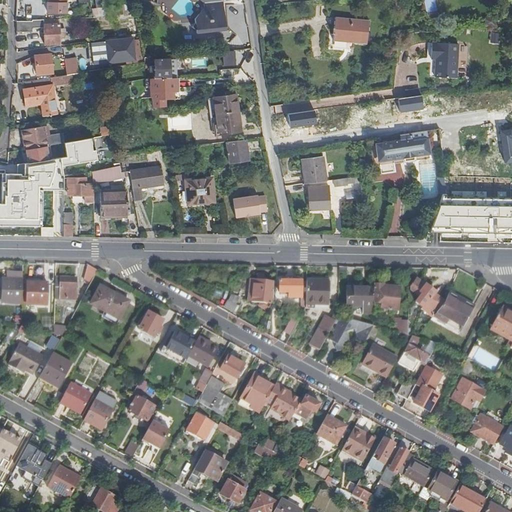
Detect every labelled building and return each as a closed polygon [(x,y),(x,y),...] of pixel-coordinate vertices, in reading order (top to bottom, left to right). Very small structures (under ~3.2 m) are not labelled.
[(424,0),(427,10),(435,8),(433,0),(424,0)] [(125,12),(135,11),(133,3),(109,6),(98,8),(91,9),(92,15),(112,12),(113,16),(125,15),(125,12)] [(224,4),(204,6),(201,7),(201,12),(195,18),(196,33),(226,30),(224,4)] [(369,20),(335,17),(333,41),(367,44),(369,20)] [(44,27),(44,45),(60,43),(60,38),(65,38),(64,29),(59,29),(59,20),(16,21),(16,32),(33,31),(33,27),(44,27)] [(499,33),(491,32),(490,42),(498,43),(499,33)] [(132,38),(105,41),(105,43),(91,44),(93,64),(107,62),(107,63),(135,60),(132,38)] [(430,43),(429,58),(434,59),(433,77),(455,78),(457,45),(430,43)] [(241,65),(240,50),(221,51),(222,66),(241,65)] [(50,55),(35,56),(37,74),(52,72),(50,55)] [(65,68),(66,75),(80,73),(90,72),(89,59),(79,60),(79,66),(65,68)] [(171,78),(171,59),(156,60),(156,66),(152,66),(152,72),(157,72),(157,78),(171,78)] [(50,77),(25,80),(26,90),(23,91),(25,107),(41,104),(43,116),(57,113),(52,87),(81,82),(80,73),(66,75),(51,76),(50,77)] [(177,92),(177,78),(171,78),(157,78),(153,78),(153,107),(165,107),(165,99),(171,99),(171,92),(174,92),(177,92)] [(237,95),(213,98),(217,123),(214,124),(216,135),(242,131),(237,95)] [(26,149),(65,142),(63,134),(49,136),(48,126),(23,131),(26,149)] [(114,134),(113,127),(101,129),(102,136),(114,134)] [(412,132),(399,135),(399,141),(375,144),(377,161),(429,153),(426,130),(412,132)] [(246,139),(226,142),(230,163),(249,159),(246,139)] [(305,184),(326,181),(323,157),(302,160),(305,184)] [(93,182),(123,175),(121,166),(92,171),(93,182)] [(131,181),(134,201),(142,199),(141,188),(163,185),(161,167),(129,172),(131,181)] [(94,203),(93,184),(85,184),(85,178),(67,178),(67,195),(85,195),(85,203),(94,203)] [(212,179),(186,181),(187,203),(195,202),(195,204),(213,202),(212,179)] [(511,185),(477,185),(476,208),(498,208),(498,211),(511,211),(511,185)] [(329,186),(308,188),(309,210),(330,209),(329,186)] [(126,190),(100,191),(100,217),(127,217),(126,190)] [(258,196),(234,199),(236,217),(260,214),(260,212),(267,211),(265,197),(258,197),(258,196)] [(73,213),(63,213),(63,236),(73,237),(73,213)] [(62,294),(62,299),(77,299),(77,278),(61,279),(61,288),(56,288),(56,294),(62,294)] [(22,304),(23,280),(3,280),(3,290),(2,303),(22,304)] [(274,300),(274,291),(271,291),(271,292),(266,292),(266,290),(263,290),(264,281),(254,280),(252,303),(261,304),(269,309),(274,300)] [(443,304),(444,303),(434,294),(436,292),(426,284),(424,286),(416,280),(410,286),(410,290),(420,297),(415,302),(422,308),(421,309),(432,319),(433,317),(443,304)] [(289,298),(302,298),(302,282),(280,281),(280,293),(289,293),(289,298)] [(313,283),(307,283),(306,292),(312,292),(312,304),(328,304),(328,292),(326,292),(326,281),(313,281),(313,283)] [(48,286),(30,285),(30,307),(47,308),(48,286)] [(373,288),(373,304),(381,304),(381,310),(398,311),(399,290),(386,290),(386,285),(373,285),(373,288)] [(90,304),(105,313),(117,320),(127,302),(99,287),(90,304)] [(361,313),(373,314),(373,304),(373,288),(345,287),(345,305),(360,306),(361,313)] [(449,323),(461,330),(463,327),(459,325),(463,317),(469,316),(472,310),(459,302),(461,299),(449,292),(444,303),(443,304),(433,317),(447,326),(449,323)] [(225,308),(235,315),(239,308),(236,305),(238,301),(239,297),(231,297),(225,308)] [(489,330),(511,342),(511,313),(501,308),(489,330)] [(158,329),(163,320),(148,312),(138,330),(152,339),(155,334),(157,336),(160,330),(158,329)] [(115,324),(117,320),(105,313),(103,317),(115,324)] [(310,344),(320,350),(336,321),(338,317),(338,316),(335,314),(332,319),(326,316),(310,344)] [(286,330),(292,334),(300,319),(294,316),(286,330)] [(338,317),(336,321),(340,323),(331,340),(340,346),(349,329),(360,332),(355,343),(361,347),(373,326),(338,317)] [(62,335),(62,334),(69,322),(55,318),(54,333),(62,335)] [(393,319),(393,332),(407,336),(407,321),(400,321),(400,319),(393,319)] [(449,323),(447,326),(446,328),(458,335),(461,330),(449,323)] [(3,343),(10,347),(17,334),(11,330),(3,343)] [(166,349),(185,361),(187,358),(194,346),(174,334),(166,349)] [(194,346),(187,358),(207,369),(217,350),(198,339),(194,346)] [(19,342),(9,362),(10,362),(8,366),(19,372),(21,368),(32,375),(43,355),(19,342)] [(427,364),(432,356),(409,345),(399,363),(409,368),(414,358),(427,364)] [(493,373),(501,360),(474,345),(467,358),(493,373)] [(377,370),(388,376),(395,361),(397,359),(372,347),(362,365),(375,372),(377,370)] [(51,354),(39,378),(58,388),(71,366),(51,354)] [(243,366),(236,361),(238,358),(231,354),(229,358),(228,357),(220,372),(235,380),(243,366)] [(466,360),(458,374),(465,378),(473,364),(466,360)] [(426,365),(415,386),(408,399),(429,411),(438,394),(433,391),(436,384),(436,379),(440,373),(426,365)] [(206,385),(211,377),(212,375),(205,371),(199,382),(200,383),(206,386),(206,385)] [(259,413),(266,401),(272,390),(260,382),(262,378),(254,373),(241,398),(252,405),(250,408),(259,413)] [(206,385),(220,393),(224,384),(211,377),(206,385)] [(474,399),(480,402),(485,392),(462,379),(451,399),(468,408),(474,399)] [(408,399),(415,386),(405,380),(398,394),(408,399)] [(69,383),(59,403),(80,415),(90,396),(74,386),(69,383)] [(206,386),(200,383),(196,391),(202,394),(206,386)] [(289,421),(300,401),(282,390),(283,389),(275,384),(272,390),(266,401),(272,405),(270,408),(279,414),(279,415),(289,421)] [(202,394),(197,402),(224,416),(232,401),(220,393),(206,385),(206,386),(202,394)] [(171,397),(189,406),(191,401),(174,392),(171,397)] [(128,411),(146,422),(155,406),(136,396),(128,411)] [(306,397),(301,406),(304,408),(303,410),(306,412),(307,409),(314,413),(319,404),(306,397)] [(249,410),(250,408),(252,405),(241,398),(238,404),(249,410)] [(94,402),(84,421),(101,431),(112,411),(94,402)] [(187,432),(204,441),(214,424),(197,414),(187,432)] [(494,446),(503,428),(481,416),(471,433),(494,446)] [(326,417),(316,435),(335,446),(345,428),(326,417)] [(169,431),(152,422),(141,441),(159,450),(169,431)] [(220,423),(216,431),(241,446),(246,438),(220,423)] [(511,426),(511,427),(501,445),(511,451),(511,426)] [(364,438),(352,431),(341,451),(362,462),(374,440),(365,436),(364,438)] [(383,436),(382,439),(394,446),(396,443),(383,436)] [(394,446),(382,439),(370,459),(384,466),(387,462),(386,461),(394,446)] [(263,447),(272,452),(276,445),(267,441),(263,447)] [(124,454),(131,459),(138,446),(131,442),(124,454)] [(272,452),(280,456),(285,459),(288,452),(276,445),(272,452)] [(397,475),(408,457),(409,454),(400,449),(386,474),(389,476),(386,481),(392,484),(397,475)] [(203,454),(188,482),(195,486),(201,476),(215,483),(224,466),(203,454)] [(297,457),(293,464),(298,467),(302,460),(297,457)] [(408,457),(397,475),(423,489),(432,475),(411,463),(413,460),(408,457)] [(323,479),(328,471),(320,465),(315,474),(323,479)] [(69,500),(81,478),(60,467),(48,488),(69,500)] [(437,500),(439,496),(446,500),(455,483),(437,473),(428,489),(431,491),(429,495),(437,500)] [(13,505),(22,490),(4,479),(2,482),(0,480),(0,497),(13,505)] [(244,490),(228,481),(221,494),(237,504),(244,490)] [(350,495),(355,488),(356,485),(350,482),(344,492),(350,495)] [(484,501),(486,498),(460,484),(458,487),(484,501)] [(478,511),(484,501),(458,487),(449,504),(463,511),(478,511)] [(91,488),(83,502),(102,511),(111,511),(115,506),(112,505),(116,498),(101,490),(100,493),(91,488)] [(355,488),(350,495),(363,503),(368,495),(355,488)] [(269,511),(275,502),(260,493),(250,510),(252,511),(269,511)] [(299,511),(301,510),(280,499),(272,511),(299,511)] [(436,511),(444,511),(447,507),(441,503),(436,511)]
